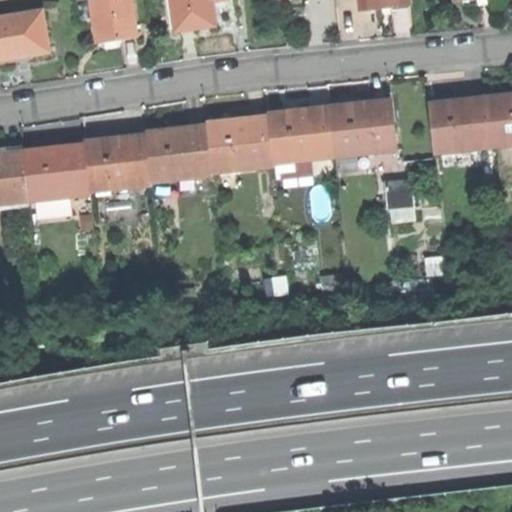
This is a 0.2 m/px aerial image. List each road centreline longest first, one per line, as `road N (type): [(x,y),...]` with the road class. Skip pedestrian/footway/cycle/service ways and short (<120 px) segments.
road 1 (trunk): [(0,505),(355,449),(511,434)]
road 2 (trunk): [(511,368),(0,438)]
road 3 (residential): [(0,110),(207,77),(511,47)]
